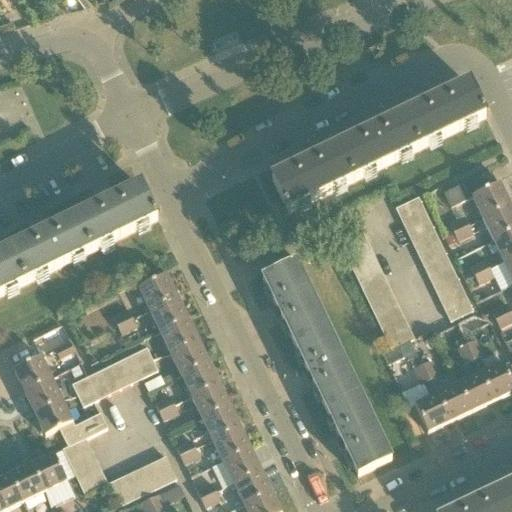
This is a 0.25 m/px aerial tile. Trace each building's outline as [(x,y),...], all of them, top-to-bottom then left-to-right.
[(453,137),(486,121),(470,87),(437,103),(404,119),(420,153),(453,137)] [(354,185),(387,169),(420,153),(404,119),(371,135),(338,151),(354,185)] [(338,151),(305,167),(272,183),(282,204),(275,208),(281,220),(321,201),(354,185),(338,151)] [(483,223),(511,210),(500,187),(498,188),(491,174),(445,197),(452,212),(473,202),(483,221),(483,223)] [(92,256),(125,240),(158,224),(142,190),(109,206),(76,222),(92,256)] [(424,213),(419,201),(396,212),(401,224),(424,213)] [(494,244),(511,235),(511,211),(511,210),(483,223),(494,244)] [(407,235),(430,224),(424,213),(401,224),(407,235)] [(453,236),(468,229),(464,221),(449,228),(453,236)] [(76,222),(43,238),(10,254),(26,288),(59,272),(92,256),(76,222)] [(412,246),(435,235),(430,224),(407,235),(412,246)] [(343,252),(366,241),(360,229),(337,240),(343,252)] [(468,229),(453,236),(454,238),(457,247),(474,240),(468,229)] [(418,258),(441,247),(435,235),(412,246),(418,258)] [(504,266),(511,262),(511,235),(494,244),(504,266)] [(348,263),(371,252),(366,241),(343,252),(348,263)] [(423,269),(446,258),(441,247),(418,258),(423,269)] [(354,274),(376,263),(371,252),(348,263),(354,274)] [(0,300),(26,288),(10,254),(0,259),(0,300)] [(429,280),(452,269),(446,258),(423,269),(429,280)] [(328,332),(313,299),(297,266),(294,259),(281,265),(284,273),(263,283),(279,315),(295,348),(328,332)] [(359,285),(382,274),(376,263),(354,274),(359,285)] [(473,280),(489,273),(485,264),(468,272),(472,280),(473,280)] [(434,292),(457,281),(452,269),(429,280),(434,292)] [(489,273),(473,280),(478,290),(494,283),(489,273)] [(364,297),(387,286),(382,274),(359,285),(364,297)] [(148,316),(178,301),(167,279),(137,294),(148,316)] [(440,303),(462,292),(457,281),(434,292),(440,303)] [(370,308),(393,297),(387,286),(364,297),(370,308)] [(445,314),(468,303),(462,292),(440,303),(445,314)] [(375,319),(398,308),(393,297),(370,308),(375,319)] [(159,337),(188,323),(178,301),(148,316),(159,337)] [(468,303),(445,314),(451,326),(473,315),(468,303)] [(491,318),(495,324),(510,317),(505,307),(490,315),(491,318)] [(381,330),(403,320),(398,308),(375,319),(381,330)] [(116,332),(132,323),(128,314),(106,325),(110,333),(115,331),(116,332)] [(511,320),(510,317),(495,324),(499,334),(511,327),(511,320)] [(386,342),(409,331),(403,320),(381,330),(386,342)] [(476,362),(482,359),(471,337),(490,327),(474,320),(459,327),(469,347),(476,362)] [(116,332),(120,340),(136,332),(132,323),(116,332)] [(169,359),(199,345),(188,323),(159,337),(169,359)] [(415,343),(414,342),(409,331),(386,342),(392,354),(415,343)] [(326,414),(360,398),(344,365),(328,332),(295,348),(311,381),(326,414)] [(71,345),(57,353),(62,363),(76,355),(71,345)] [(180,380),(209,366),(199,345),(169,359),(180,380)] [(463,368),(476,362),(469,347),(456,352),(463,368)] [(138,370),(153,363),(147,352),(133,359),(138,370)] [(144,382),(138,370),(133,359),(121,365),(132,388),(144,382)] [(25,396),(53,383),(42,360),(14,374),(25,396)] [(138,370),(144,382),(158,375),(153,363),(138,370)] [(121,393),(132,388),(121,365),(110,370),(121,393)] [(422,369),(429,385),(439,380),(431,365),(422,369)] [(191,402),(220,388),(209,366),(180,380),(191,402)] [(481,377),(494,405),(511,396),(511,385),(503,367),(481,377)] [(420,389),(429,385),(422,369),(413,373),(420,389)] [(110,398),(121,393),(110,370),(99,376),(110,398)] [(99,376),(88,381),(94,392),(99,404),(110,398),(99,376)] [(472,415),(494,405),(481,377),(459,388),(472,415)] [(78,400),(94,392),(88,381),(73,389),(78,400)] [(63,404),(53,383),(25,396),(32,410),(35,417),(63,404)] [(201,423),(230,409),(220,388),(191,402),(201,423)] [(451,426),(472,415),(459,388),(437,398),(451,426)] [(94,392),(78,400),(84,411),(99,404),(94,392)] [(392,464),(376,431),(360,398),(326,414),(342,447),(346,455),(358,480),(392,464)] [(428,436),(451,426),(437,398),(415,409),(428,436)] [(160,416),(174,409),(170,401),(156,408),(160,416)] [(108,432),(101,418),(75,430),(63,404),(35,417),(46,439),(60,433),(68,450),(86,442),(87,443),(108,432)] [(164,425),(178,418),(174,409),(160,416),(164,425)] [(212,445),(240,431),(230,409),(201,423),(212,445)] [(223,466),(251,453),(240,431),(212,445),(223,466)] [(63,453),(69,466),(92,455),(87,443),(86,442),(68,450),(63,453)] [(181,460),(195,453),(191,445),(177,451),(181,460)] [(185,469),(199,462),(195,453),(181,460),(185,469)] [(233,488),(261,474),(251,453),(223,466),(233,488)] [(98,466),(92,455),(69,466),(75,477),(98,466)] [(68,485),(55,459),(54,458),(32,468),(45,496),(68,485)] [(166,461),(155,466),(166,489),(177,483),(166,461)] [(75,477),(80,489),(103,478),(98,466),(75,477)] [(143,472),(154,494),(166,489),(155,466),(143,472)] [(32,468),(10,479),(24,506),(45,496),(32,468)] [(132,477),(143,500),(154,494),(143,472),(132,477)] [(244,509),(272,496),(261,474),(233,488),(244,509)] [(132,477),(120,482),(131,505),(143,500),(132,477)] [(108,488),(103,478),(80,489),(85,499),(108,488)] [(0,483),(0,511),(11,511),(24,506),(10,479),(0,483)] [(131,505),(120,482),(109,488),(120,511),(131,505)] [(202,503),(216,497),(212,488),(198,495),(202,503)] [(511,488),(503,493),(511,510),(511,488)] [(511,511),(511,510),(503,493),(470,509),(463,511),(511,511)] [(279,511),(272,496),(244,509),(245,511),(279,511)] [(206,511),(220,505),(216,497),(202,503),(206,511)] [(165,511),(159,499),(151,503),(154,511),(165,511)]
